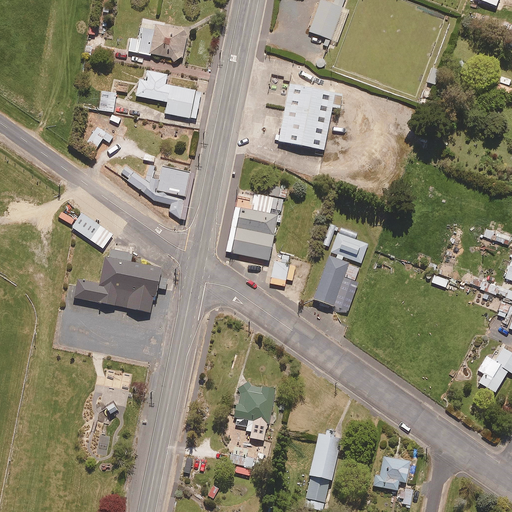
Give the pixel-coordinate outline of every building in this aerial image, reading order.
[(333,0),(333,3),(324,0),(321,0),(309,29),(326,36),(323,43),(327,44),(329,39),(330,39),(343,7),(341,6),(342,0),(333,0)] [(155,22),(143,19),(138,40),(131,39),(128,51),(150,56),(151,53),(171,58),(174,61),(183,57),(188,31),(155,24),(155,22)] [(440,70),(432,68),(427,82),(435,84),(440,70)] [(167,75),(148,71),(146,80),(140,79),(137,96),(167,102),(165,113),(196,119),(201,91),(165,84),(167,75)] [(343,92),(290,82),(278,139),(324,148),(332,106),(340,107),(343,92)] [(511,88),(497,84),(495,90),(511,95),(511,88)] [(116,94),(102,92),(99,110),(114,112),(116,94)] [(113,137),(97,127),(85,145),(95,151),(103,139),(109,143),(113,137)] [(190,177),(162,170),(160,175),(153,173),(155,167),(149,166),(144,182),(126,169),(121,176),(128,181),(126,183),(155,204),(170,208),(169,214),(180,223),(190,177)] [(287,182),(271,181),(270,195),(287,195),(287,182)] [(250,207),(235,204),(225,250),(268,258),(278,213),(281,208),(283,198),(254,191),(250,207)] [(81,211),(71,225),(102,248),(113,233),(81,211)] [(336,227),(330,225),(323,245),(329,247),(336,227)] [(511,236),(487,227),(483,236),(508,246),(511,236)] [(368,242),(337,231),(330,251),(361,262),(368,242)] [(291,257),(277,253),(271,277),(286,280),(291,257)] [(349,261),(329,253),(313,297),(333,304),(349,261)] [(77,278),(73,296),(149,310),(152,298),(154,298),(157,287),(166,288),(168,277),(160,275),(162,265),(104,254),(99,282),(77,278)] [(449,280),(434,275),(432,282),(446,288),(449,280)] [(511,291),(490,284),(487,292),(511,300),(511,291)] [(510,305),(502,303),(498,315),(505,318),(510,305)] [(511,353),(503,348),(500,354),(497,352),(479,383),(495,392),(508,371),(511,373),(511,353)] [(275,390),(242,385),(239,402),(237,402),(233,424),(247,427),(246,431),(251,431),(250,438),(264,440),(267,423),(269,424),(275,390)] [(119,411),(115,403),(105,407),(109,416),(119,411)] [(325,435),(319,434),(309,476),(311,476),(304,507),(323,511),(330,480),(332,480),(341,438),(336,437),(337,432),(326,430),(325,435)] [(235,454),(233,463),(252,468),(254,459),(235,454)] [(410,461),(383,457),(380,474),(373,473),(371,486),(398,490),(399,481),(406,483),(410,461)] [(251,470),(235,466),(233,472),(249,477),(251,470)] [(218,489),(212,486),(208,496),(214,499),(218,489)] [(414,490),(407,489),(403,504),(410,505),(414,490)]
